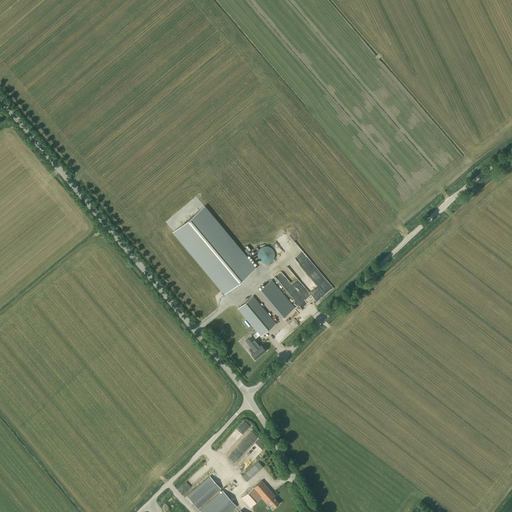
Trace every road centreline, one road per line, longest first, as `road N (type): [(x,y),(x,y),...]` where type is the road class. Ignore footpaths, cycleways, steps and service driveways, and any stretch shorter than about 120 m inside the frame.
road 1 (tertiary): [(249,398),(0,98)]
road 2 (unclassified): [(249,398),(333,308),(511,153)]
road 3 (unclassified): [(139,511),(249,398)]
road 4 (tertiary): [(309,511),(249,398)]
